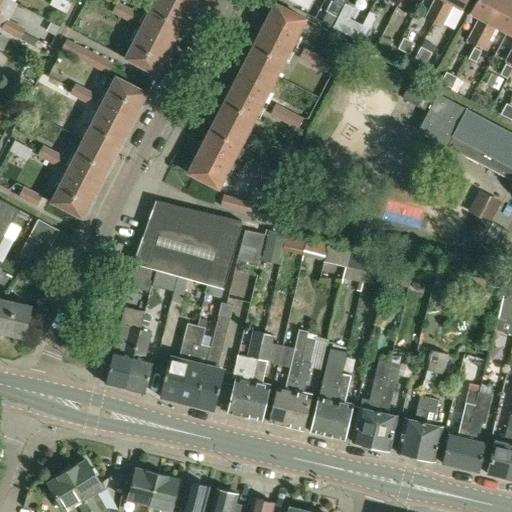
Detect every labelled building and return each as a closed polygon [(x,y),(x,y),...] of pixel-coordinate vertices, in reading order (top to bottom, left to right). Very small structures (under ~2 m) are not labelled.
[(66,0),(52,0),(50,4),(66,13),(72,3),(66,0)] [(157,73),(188,12),(164,0),(154,0),(125,57),(157,73)] [(164,0),(188,12),(194,0),(164,0)] [(279,0),(296,9),(300,0),(279,0)] [(300,0),(296,9),(306,14),(313,0),(300,0)] [(413,0),(401,0),(399,5),(408,10),(413,0)] [(435,0),(426,19),(436,24),(447,0),(435,0)] [(468,0),(447,0),(436,24),(442,28),(454,5),(464,10),(468,0)] [(480,18),(472,32),(468,41),(476,46),(500,0),(477,0),(470,13),(480,18)] [(511,24),(511,0),(500,0),(476,46),(485,50),(490,41),(497,27),(506,31),(508,32),(511,24)] [(136,10),(127,6),(117,1),(112,13),(130,22),(136,10)] [(326,12),(337,17),(339,12),(342,6),(332,1),(326,12)] [(260,32),(291,47),(306,19),(275,3),(260,32)] [(337,17),(332,27),(356,38),(358,34),(362,25),(349,19),(354,9),(344,4),(342,6),(339,12),(337,17)] [(358,34),(367,38),(377,17),(369,12),(362,25),(358,34)] [(1,29),(10,34),(16,23),(7,18),(1,29)] [(25,28),(16,23),(10,34),(19,39),(25,28)] [(276,76),(291,47),(260,32),(246,60),(276,76)] [(381,38),(376,48),(387,54),(392,43),(381,38)] [(403,38),(398,49),(409,54),(415,44),(403,38)] [(64,51),(73,55),(78,46),(69,41),(64,51)] [(87,50),(78,46),(73,55),(76,57),(82,60),(87,50)] [(426,63),(432,53),(421,47),(415,58),(426,63)] [(474,47),(468,58),(476,62),(481,51),(474,47)] [(312,66),(318,55),(304,48),(298,59),(312,66)] [(87,50),(82,60),(91,64),(96,55),(87,50)] [(96,55),(91,64),(100,69),(105,59),(96,55)] [(332,62),(318,55),(312,66),(327,73),(332,62)] [(109,73),(114,64),(105,59),(100,69),(109,73)] [(262,104),(276,76),(246,60),(231,88),(262,104)] [(511,67),(506,64),(500,75),(507,79),(511,69),(511,67)] [(492,74),(486,84),(497,89),(503,79),(492,74)] [(85,134),(117,150),(146,93),(115,76),(85,134)] [(511,133),(428,89),(430,84),(414,76),(402,98),(419,107),(429,113),(419,131),(448,147),(511,181),(511,133)] [(475,87),(460,79),(454,91),(469,99),(475,87)] [(79,99),(85,88),(76,83),(70,94),(79,99)] [(94,92),(85,88),(79,99),(88,104),(94,92)] [(247,132),(262,104),(231,88),(217,116),(247,132)] [(284,122),(289,110),(275,104),(270,115),(284,122)] [(511,107),(506,104),(501,115),(511,120),(511,119),(511,107)] [(303,117),(289,110),(284,122),(298,128),(303,117)] [(202,144),(233,160),(247,132),(217,116),(202,144)] [(82,218),(117,150),(85,134),(50,202),(82,218)] [(218,189),(233,160),(202,144),(187,173),(218,189)] [(38,156),(47,161),(52,150),(43,145),(38,156)] [(62,154),(52,150),(47,161),(56,165),(62,154)] [(250,175),(256,165),(247,160),(241,170),(250,175)] [(265,170),(256,165),(250,175),(259,181),(265,170)] [(29,203),(34,192),(25,187),(20,198),(29,203)] [(489,223),(501,202),(479,190),(467,211),(469,212),(489,223)] [(44,196),(34,192),(29,203),(38,207),(44,196)] [(223,195),(220,207),(261,217),(264,205),(223,195)] [(0,241),(17,209),(0,199),(0,241)] [(237,239),(241,222),(155,201),(133,264),(153,269),(155,270),(165,272),(206,283),(209,284),(225,288),(237,239)] [(41,263),(59,231),(38,219),(21,252),(41,263)] [(282,255),(283,251),(287,233),(269,229),(262,261),(280,265),(282,255)] [(245,230),(238,260),(258,265),(265,235),(245,230)] [(287,233),(283,251),(303,256),(308,238),(287,233)] [(324,261),(328,243),(308,238),(303,256),(324,261)] [(350,248),(328,243),(324,261),(345,267),(350,248)] [(478,245),(473,264),(495,270),(500,251),(478,245)] [(350,248),(345,267),(343,278),(359,282),(363,283),(370,252),(350,248)] [(388,272),(391,260),(391,258),(373,254),(370,268),(386,272),(388,272)] [(384,282),(408,288),(413,265),(391,260),(388,272),(386,272),(384,282)] [(434,268),(415,263),(412,274),(419,276),(418,278),(430,281),(434,268)] [(133,264),(127,286),(148,292),(151,281),(149,281),(153,269),(133,264)] [(433,289),(453,295),(459,272),(439,267),(433,289)] [(155,270),(152,285),(161,288),(165,272),(155,270)] [(488,280),(459,272),(453,295),(481,302),(488,280)] [(178,277),(174,293),(171,301),(182,304),(184,295),(187,296),(189,288),(193,289),(194,281),(178,277)] [(511,284),(505,283),(498,317),(511,319),(511,284)] [(4,300),(0,323),(0,332),(25,338),(32,306),(4,300)] [(125,307),(108,374),(105,384),(124,389),(139,329),(144,312),(125,307)] [(218,316),(210,347),(205,366),(195,405),(214,410),(224,369),(218,368),(230,319),(218,316)] [(201,346),(202,345),(204,335),(206,328),(197,326),(189,324),(185,342),(181,354),(180,360),(169,357),(159,397),(178,401),(187,362),(189,362),(193,344),(201,346)] [(151,332),(139,329),(124,389),(144,394),(152,360),(145,358),(151,332)] [(277,387),(268,423),(285,427),(307,333),(307,331),(299,330),(294,349),(290,368),(285,389),(277,387)] [(227,413),(243,417),(263,334),(253,331),(248,357),(237,354),(232,376),(235,377),(227,413)] [(483,339),(490,340),(492,332),(484,331),(483,339)] [(285,427),(303,431),(311,395),(303,393),(308,370),(309,366),(316,337),(316,335),(307,333),(285,427)] [(274,336),(263,334),(243,417),(261,421),(269,385),(261,383),(266,362),(270,343),(273,344),(274,336)] [(205,366),(210,347),(202,345),(201,346),(193,344),(189,362),(187,362),(178,401),(195,405),(205,366)] [(310,432),(327,437),(342,375),(347,353),(330,348),(310,432)] [(352,442),(370,447),(390,362),(379,359),(369,400),(363,398),(352,442)] [(400,364),(390,362),(370,447),(389,451),(397,416),(388,414),(400,364)] [(351,377),(342,375),(327,437),(344,441),(353,405),(344,403),(351,377)] [(424,381),(421,392),(429,394),(432,382),(424,381)] [(477,392),(475,403),(460,468),(479,473),(486,443),(478,441),(483,422),(487,423),(493,396),(491,395),(477,392)] [(405,418),(397,453),(415,457),(429,398),(421,396),(415,421),(405,418)] [(415,457),(435,461),(443,427),(433,425),(439,400),(429,398),(415,457)] [(450,429),(442,463),(460,468),(475,403),(464,401),(461,412),(457,428),(456,431),(450,429)] [(495,440),(487,474),(505,478),(511,447),(511,409),(504,443),(495,440)] [(86,458),(68,469),(94,511),(117,511),(118,508),(105,505),(96,491),(103,487),(90,465),(86,458)] [(146,511),(157,473),(134,467),(127,499),(136,501),(132,511),(146,511)] [(94,511),(68,469),(46,482),(50,489),(64,511),(77,502),(82,511),(94,511)] [(179,479),(157,473),(146,511),(157,511),(159,507),(171,510),(179,479)] [(202,511),(209,486),(189,481),(181,511),(202,511)] [(232,511),(238,493),(217,488),(211,511),(232,511)] [(272,511),(275,503),(253,497),(251,504),(249,511),(272,511)]
